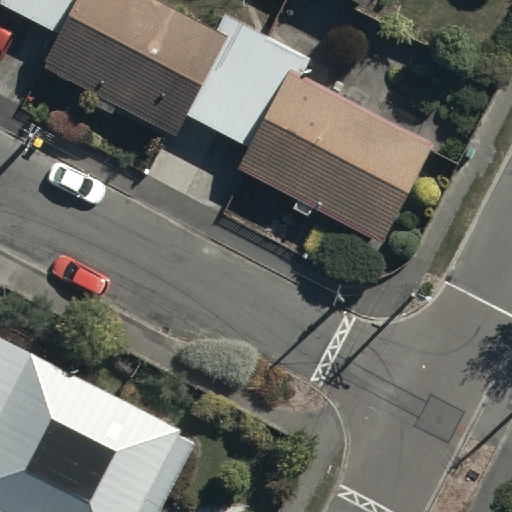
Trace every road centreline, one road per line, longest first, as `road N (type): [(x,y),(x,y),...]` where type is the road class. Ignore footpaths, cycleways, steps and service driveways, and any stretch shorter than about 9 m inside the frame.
road 1 (residential): [(0,182),(433,403)]
road 2 (residential): [(433,403),(511,270)]
road 3 (residential): [(378,511),(433,403)]
